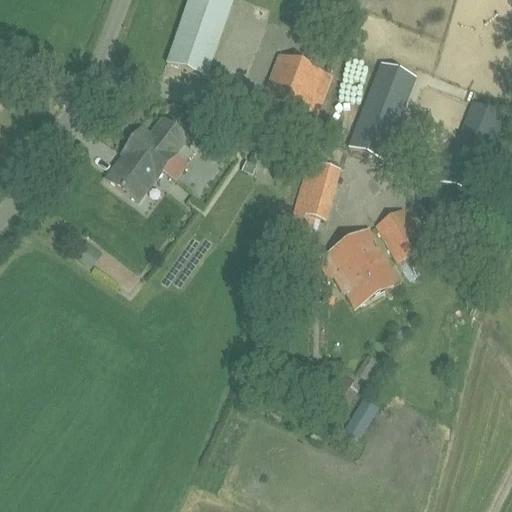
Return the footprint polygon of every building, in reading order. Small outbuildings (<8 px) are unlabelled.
[(188,0),(165,67),(205,80),(232,0),(188,0)] [(334,36),(341,5),(320,0),(313,31),(334,36)] [(314,123),(331,78),(278,58),(262,104),(314,123)] [(382,160),(412,83),(382,71),(352,149),(382,160)] [(472,196),(502,118),(472,107),(442,184),(472,196)] [(162,123),(150,139),(141,132),(122,158),(124,159),(107,183),(138,206),(155,182),(157,183),(163,174),(175,183),(187,166),(175,158),(175,157),(187,141),(162,123)] [(325,224),(339,173),(308,165),(281,262),(301,267),(314,221),(325,224)] [(396,265),(425,249),(404,212),(375,229),(396,265)] [(355,311),(398,286),(368,234),(325,258),(355,311)] [(78,261),(94,273),(105,258),(89,246),(78,261)] [(272,297),(281,299),(280,304),(305,308),(309,284),(284,280),(282,288),(274,286),(272,297)] [(377,364),(367,358),(354,377),(365,384),(377,364)] [(336,428),(361,390),(341,377),(316,415),(336,428)]
